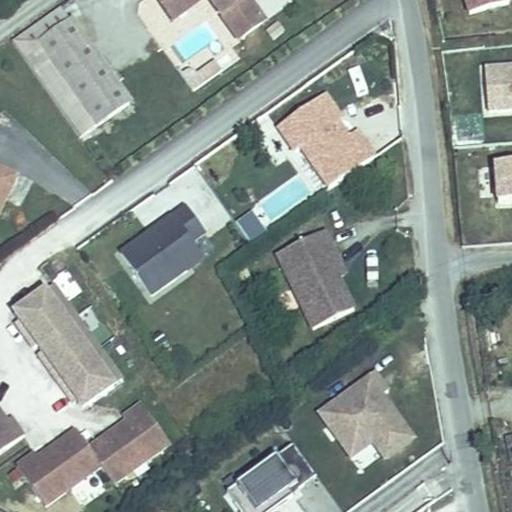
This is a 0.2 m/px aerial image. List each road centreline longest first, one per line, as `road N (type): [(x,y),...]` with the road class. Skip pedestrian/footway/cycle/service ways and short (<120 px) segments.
road 1 (residential): [(475,511),(447,352),(410,6)]
road 2 (residential): [(0,284),(100,203),(362,20),(410,6)]
